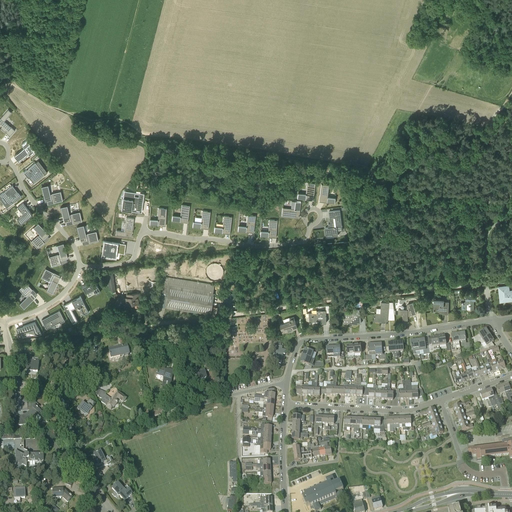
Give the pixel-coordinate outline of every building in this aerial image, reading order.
[(0,118),(0,128),(5,131),(10,136),(15,130),(11,127),(10,127),(3,122),(4,121),(12,113),(8,109),(0,118)] [(29,144),(14,155),(18,161),(28,153),(30,156),(35,152),(29,144)] [(24,172),(28,177),(26,179),(30,184),(44,174),(35,163),(24,172)] [(314,195),(315,183),(307,182),(306,189),(308,190),(307,194),(298,193),(297,199),(309,200),(310,195),(314,195)] [(22,196),(13,184),(3,193),(8,200),(5,204),(8,207),(22,196)] [(330,193),(331,185),(323,184),(321,196),(325,197),(324,202),(336,204),(337,198),(328,197),(329,192),(330,193)] [(54,203),(63,201),(60,191),(51,194),(50,195),(48,185),(41,187),(45,202),(51,201),(51,200),(53,200),(54,203)] [(145,193),(125,191),(124,199),(133,200),(132,211),(142,212),(145,193)] [(299,214),(301,202),(295,201),(294,210),(290,210),(290,208),(282,207),(281,215),(294,217),(294,213),(299,214)] [(21,211),(23,209),(26,213),(19,218),(17,219),(21,224),(33,215),(28,209),(23,203),(17,207),(21,211)] [(188,218),(190,205),(182,204),(181,212),(182,212),(182,216),(172,215),(172,221),(184,222),(185,217),(188,218)] [(70,221),(70,220),(72,220),(73,223),(75,223),(82,221),(80,212),(79,212),(71,214),(69,215),(67,206),(67,205),(61,207),(64,222),(66,222),(70,221)] [(158,215),(160,215),(159,220),(158,220),(150,219),(150,225),(162,225),(162,220),(166,220),(167,208),(159,208),(158,215)] [(340,210),(329,211),(330,224),(328,224),(328,227),(325,228),(326,235),(333,234),(333,236),(338,235),(337,227),(342,226),(340,210)] [(210,211),(202,211),(201,218),(203,218),(202,222),(193,221),(193,227),(205,228),(205,223),(209,224),(210,211)] [(256,215),(248,214),(247,222),(248,222),(248,226),(239,225),(238,231),(250,232),(251,227),(255,228),(256,215)] [(232,217),(224,216),(223,223),(224,223),(224,227),(215,226),(214,232),(226,234),(227,228),(231,229),(232,217)] [(133,231),(132,230),(133,225),(134,219),(134,218),(126,217),(126,222),(127,223),(125,231),(124,231),(116,230),(116,235),(131,237),(132,232),(133,232),(133,231)] [(278,220),(270,219),(269,226),(270,227),(270,231),(261,230),(260,236),(272,237),(273,232),(277,232),(278,220)] [(37,248),(43,243),(44,242),(42,240),(48,236),(49,235),(38,223),(33,227),(40,235),(38,236),(38,235),(31,241),(37,248)] [(87,234),(86,234),(85,231),(83,225),(78,226),(77,226),(81,242),(82,242),(82,241),(87,240),(88,239),(89,243),(91,242),(98,240),(96,231),(87,233),(87,234)] [(123,243),(107,241),(105,253),(119,255),(119,254),(127,255),(127,254),(126,254),(128,246),(123,245),(123,243)] [(52,266),(59,264),(61,263),(60,260),(66,259),(68,258),(63,243),(57,245),(59,254),(49,257),(52,266)] [(47,290),(52,293),(60,278),(54,275),(53,274),(54,272),(45,268),(41,277),(51,282),(47,290)] [(108,274),(110,292),(117,291),(114,273),(108,274)] [(94,279),(82,286),(85,293),(92,289),(95,295),(101,292),(94,279)] [(29,296),(21,302),(26,307),(37,296),(33,291),(33,292),(32,291),(34,288),(28,281),(21,288),(27,295),(27,294),(29,296)] [(511,290),(509,291),(508,286),(505,286),(498,287),(500,302),(511,301),(511,290)] [(119,295),(115,292),(110,301),(114,303),(119,295)] [(126,305),(131,304),(138,303),(138,296),(140,296),(139,293),(127,294),(128,297),(125,297),(126,305)] [(159,295),(158,305),(165,307),(167,296),(159,295)] [(72,310),(79,306),(81,310),(86,307),(80,296),(72,301),(75,306),(70,309),(67,303),(63,305),(72,322),(77,319),(72,310)] [(476,300),(476,296),(465,296),(465,301),(466,301),(466,304),(466,309),(473,309),(473,300),(476,300)] [(444,302),(444,299),(434,299),(434,301),(433,311),(443,311),(443,313),(448,313),(448,302),(444,302)] [(388,322),(389,308),(389,302),(381,302),(381,307),(380,313),(374,313),(374,315),(374,320),(386,321),(386,322),(388,322)] [(415,313),(412,303),(407,304),(407,308),(402,308),(402,319),(407,320),(408,315),(415,313)] [(58,309),(40,319),(45,328),(58,321),(59,323),(64,320),(58,309)] [(361,323),(359,309),(353,309),(353,311),(344,311),(343,322),(352,323),(352,322),(357,323),(361,323)] [(326,315),(326,310),(316,310),(317,313),(313,313),(313,312),(309,312),(309,317),(309,321),(322,321),(322,323),(327,323),(326,316),(327,316),(327,315),(326,315)] [(282,332),(297,327),(294,316),(289,318),(289,319),(283,321),(284,323),(280,324),(282,332)] [(33,323),(14,330),(17,339),(24,338),(24,336),(29,335),(30,336),(41,334),(33,323)] [(478,344),(490,336),(486,330),(479,335),(481,338),(476,341),(474,338),(471,339),(475,345),(478,344)] [(458,335),(460,346),(459,342),(462,342),(462,345),(463,345),(464,350),(470,349),(470,343),(466,344),(464,334),(458,335)] [(460,349),(460,346),(458,335),(451,336),(453,343),(452,343),(453,346),(450,346),(451,351),(456,350),(460,349)] [(479,346),(484,343),(486,346),(491,343),(493,341),(490,336),(478,344),(479,346)] [(438,338),(439,347),(446,346),(447,352),(450,351),(449,344),(446,344),(445,337),(438,338)] [(440,349),(439,347),(438,338),(431,339),(432,345),(428,346),(429,347),(430,353),(434,353),(434,350),(440,349)] [(430,353),(429,347),(425,347),(424,340),(418,341),(419,349),(419,351),(423,351),(424,355),(430,354),(430,353)] [(394,358),(395,358),(397,358),(397,355),(396,352),(396,343),(389,344),(389,347),(386,347),(387,353),(393,353),(393,356),(394,356),(394,358)] [(109,349),(110,354),(111,358),(120,356),(120,357),(129,355),(127,344),(109,349)] [(371,356),(375,355),(375,345),(368,345),(369,356),(365,356),(366,361),(372,361),(371,356)] [(375,345),(375,355),(379,355),(380,360),(386,360),(386,355),(382,355),(382,352),(381,345),(375,345)] [(285,354),(286,350),(282,349),(282,347),(278,346),(274,363),(281,364),(283,354),(285,354)] [(314,360),(312,359),(314,352),(305,349),(303,356),(314,360)] [(315,360),(314,360),(303,356),(300,362),(309,365),(312,366),(315,360)] [(497,363),(499,370),(505,368),(502,357),(499,358),(500,362),(497,363)] [(206,370),(214,368),(212,361),(204,363),(206,370)] [(37,372),(38,363),(27,362),(26,371),(37,372)] [(493,372),(490,365),(490,363),(488,364),(488,363),(484,365),(484,367),(487,374),(493,372)] [(497,363),(490,365),(493,372),(499,370),(497,363)] [(172,370),(165,369),(166,367),(159,366),(158,369),(156,375),(164,377),(162,391),(169,392),(172,370)] [(475,378),(481,376),(478,369),(478,368),(476,368),(476,367),(471,368),(471,369),(475,378)] [(481,376),(487,374),(484,367),(478,369),(481,376)] [(469,381),(475,378),(471,369),(467,371),(466,372),(466,374),(469,381)] [(197,381),(206,378),(205,374),(204,371),(195,373),(197,381)] [(460,376),(459,374),(458,375),(459,376),(457,377),(456,373),(452,374),(454,378),(453,378),(456,385),(462,383),(460,376)] [(323,395),(324,387),(320,387),(320,389),(317,389),(317,383),(317,381),(318,381),(318,374),(315,374),(315,377),(315,381),(314,396),(320,396),(320,394),(323,395)] [(462,383),(469,381),(466,374),(460,376),(462,383)] [(366,389),(367,389),(367,388),(367,386),(366,386),(367,383),(361,383),(361,379),(357,378),(357,383),(357,396),(362,396),(365,396),(366,389)] [(323,395),(332,395),(333,382),(331,382),(330,384),(327,384),(327,387),(324,387),(323,395)] [(509,395),(511,394),(511,393),(508,384),(503,386),(505,393),(507,397),(508,400),(509,402),(511,401),(509,395)] [(375,399),(376,386),(373,386),(373,389),(367,388),(367,389),(366,389),(365,396),(369,396),(369,399),(375,399)] [(412,392),(412,399),(418,399),(418,398),(424,396),(422,390),(418,390),(418,386),(412,386),(412,392)] [(499,395),(505,393),(503,386),(497,388),(499,395)] [(111,399),(105,395),(106,393),(100,390),(98,395),(100,396),(100,398),(102,399),(101,402),(106,406),(110,409),(113,406),(113,407),(119,400),(122,402),(125,398),(117,391),(111,399)] [(491,390),(486,392),(489,401),(491,407),(494,406),(493,402),(496,401),(497,405),(500,404),(498,399),(497,395),(494,396),(491,390)] [(35,420),(36,419),(35,419),(38,416),(41,420),(45,416),(44,415),(40,411),(42,409),(42,408),(43,407),(42,406),(40,407),(35,401),(32,401),(32,400),(27,400),(27,399),(20,399),(21,410),(28,410),(30,410),(28,412),(21,416),(16,417),(16,426),(25,425),(34,420),(35,420)] [(85,405),(83,403),(78,409),(82,412),(81,413),(85,416),(84,416),(85,417),(92,408),(95,404),(90,400),(85,405)] [(455,412),(462,410),(461,406),(465,405),(465,406),(469,405),(468,404),(471,403),(470,400),(453,406),(455,412)] [(429,417),(437,415),(434,408),(414,415),(415,418),(428,414),(429,416),(426,417),(427,418),(429,417)] [(458,418),(464,416),(462,410),(455,412),(458,418)] [(432,423),(439,421),(437,415),(429,417),(432,423)] [(460,424),(467,422),(464,416),(458,418),(460,424)] [(393,431),(394,431),(393,430),(393,418),(387,418),(387,420),(384,420),(384,424),(384,427),(385,430),(387,430),(387,426),(390,426),(390,432),(394,432),(393,431)] [(375,419),(374,428),(374,430),(380,430),(380,433),(381,433),(381,435),(384,435),(385,433),(384,427),(380,427),(381,419),(375,419)] [(434,430),(441,427),(439,421),(432,423),(434,429),(434,430)] [(467,422),(460,424),(462,430),(469,428),(469,429),(473,427),(472,424),(468,425),(467,422)] [(261,430),(258,430),(258,432),(271,433),(271,427),(265,426),(265,425),(261,424),(261,430)] [(434,430),(434,429),(430,431),(431,433),(432,434),(430,435),(429,435),(431,440),(435,438),(437,438),(437,435),(443,433),(441,427),(434,430)] [(323,441),(326,455),(332,454),(331,447),(328,448),(327,442),(329,442),(329,439),(323,440),(323,441)] [(511,439),(501,441),(502,445),(473,449),(473,447),(468,448),(468,453),(471,452),(472,457),(476,456),(477,460),(481,460),(481,458),(509,455),(509,459),(511,458),(511,439)] [(29,462),(30,462),(32,462),(35,462),(35,463),(44,463),(44,454),(43,454),(31,455),(31,454),(28,454),(27,453),(27,451),(24,450),(23,440),(21,440),(15,440),(15,451),(16,462),(22,465),(27,468),(27,463),(29,462)] [(270,450),(270,445),(257,444),(257,446),(260,446),(259,453),(266,454),(267,450),(270,450)] [(320,456),(319,449),(318,446),(314,447),(314,444),(311,445),(311,448),(311,449),(313,449),(314,457),(320,456)] [(294,454),(304,453),(304,449),(301,449),(300,446),(299,446),(293,447),(294,454)] [(105,460),(100,450),(93,453),(100,467),(107,464),(107,466),(113,463),(110,457),(105,460)] [(304,453),(294,454),(295,461),(301,460),(304,459),(304,455),(308,455),(309,459),(312,458),(311,452),(304,453)] [(335,483),(332,476),(326,479),(328,484),(305,494),(305,496),(303,498),(306,506),(309,505),(310,507),(313,506),(315,511),(321,509),(319,506),(337,498),(338,501),(345,498),(341,491),(343,490),(340,481),(335,483)] [(71,487),(74,481),(68,479),(66,478),(64,483),(66,484),(71,487)] [(112,494),(114,496),(117,494),(118,495),(119,495),(124,501),(129,505),(132,503),(127,498),(132,494),(129,488),(128,489),(127,486),(124,488),(119,482),(118,483),(112,488),(115,491),(112,494)] [(24,488),(14,488),(14,499),(25,498),(24,488)] [(71,499),(62,491),(63,490),(53,490),(53,498),(62,497),(68,503),(71,499)] [(234,511),(238,498),(230,496),(227,510),(234,511)] [(371,499),(374,510),(383,507),(379,497),(371,499)] [(257,506),(272,506),(272,498),(262,499),(262,502),(260,502),(260,503),(252,504),(249,504),(249,506),(252,506),(257,506)] [(355,511),(364,511),(362,500),(353,502),(355,511)]
